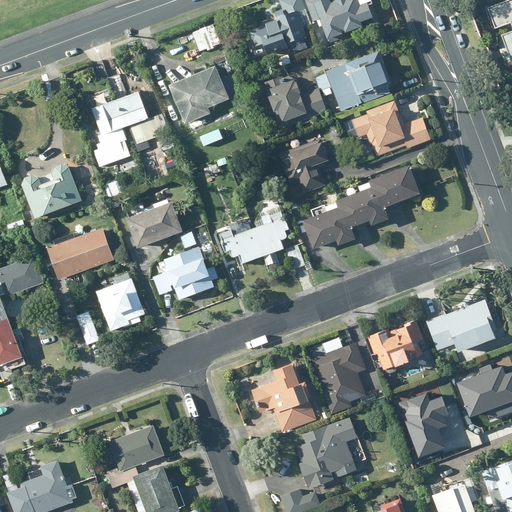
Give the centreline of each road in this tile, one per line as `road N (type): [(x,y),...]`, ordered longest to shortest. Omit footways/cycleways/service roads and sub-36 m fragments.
road 1 (residential): [(182,356),(511,234)]
road 2 (tertiary): [(511,232),(425,0)]
road 3 (residential): [(0,424),(182,356)]
road 4 (tertiary): [(176,0),(0,66)]
road 5 (residential): [(182,356),(242,511)]
